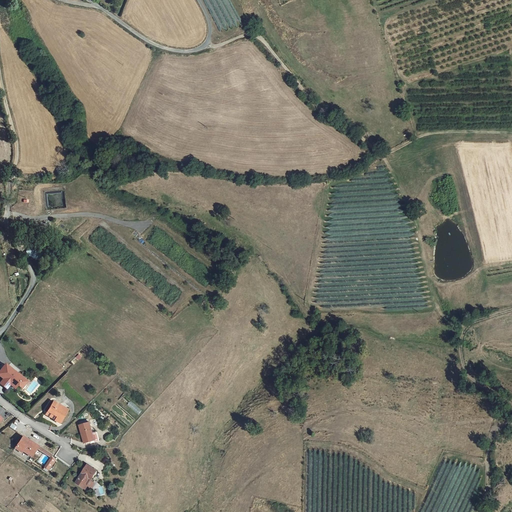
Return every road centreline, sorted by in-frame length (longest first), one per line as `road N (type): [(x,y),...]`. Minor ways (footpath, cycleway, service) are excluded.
road 1 (track): [(205,46),(251,35),(267,43),(321,109),(383,158),(424,134),(511,132)]
road 2 (track): [(32,268),(5,221),(16,162),(0,76)]
road 3 (unclassified): [(97,6),(179,51),(205,46),(210,30),(198,0)]
